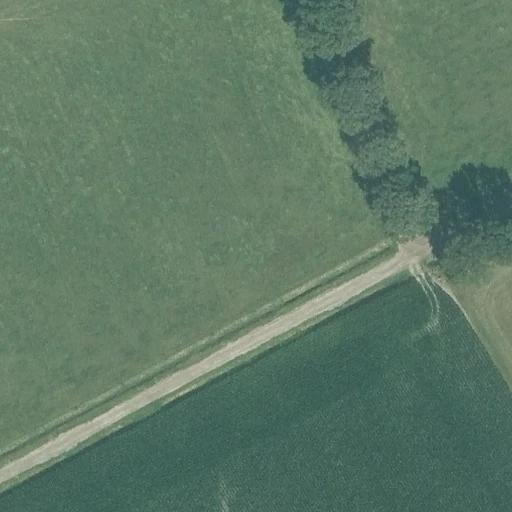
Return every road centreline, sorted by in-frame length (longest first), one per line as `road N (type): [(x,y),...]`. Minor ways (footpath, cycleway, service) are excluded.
road 1 (track): [(0,470),(511,200)]
road 2 (track): [(310,0),(417,250)]
